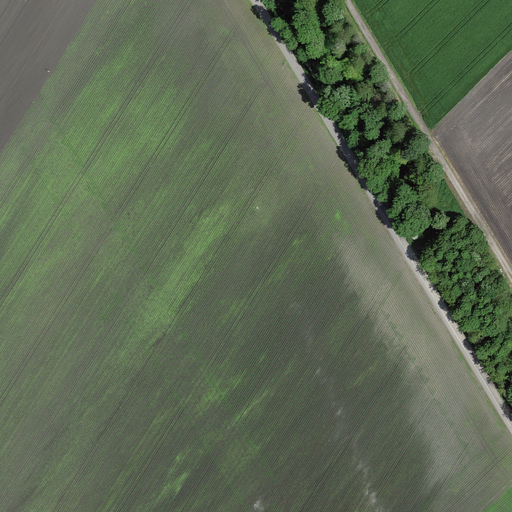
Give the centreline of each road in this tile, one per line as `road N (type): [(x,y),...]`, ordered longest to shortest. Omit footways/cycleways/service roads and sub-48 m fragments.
road 1 (track): [(256,0),(511,424)]
road 2 (track): [(346,0),(511,277)]
